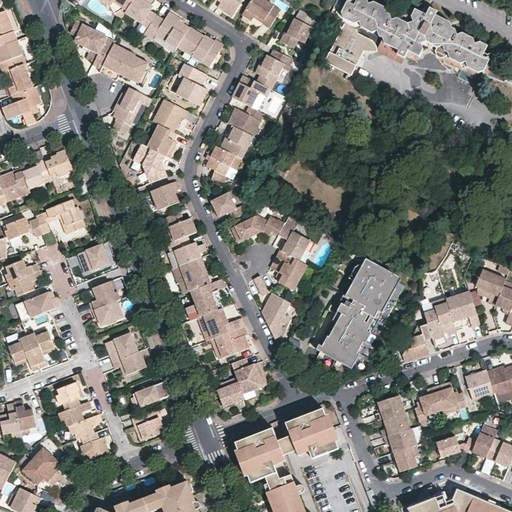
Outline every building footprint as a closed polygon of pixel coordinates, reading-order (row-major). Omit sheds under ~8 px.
[(118,0),(115,0),(114,2),(124,8),(128,9),(129,7),(118,0)] [(133,0),(129,7),(128,9),(126,12),(149,27),(157,14),(151,11),(148,9),(151,4),(153,0),(133,0)] [(217,0),(221,2),(220,4),(225,8),(224,10),(223,11),(232,17),(242,0),(217,0)] [(281,9),(266,0),(251,0),(243,15),(252,20),(254,17),(256,14),(265,19),(263,22),(270,27),(281,9)] [(394,49),(393,53),(402,58),(406,51),(417,56),(421,49),(427,47),(429,43),(437,47),(441,46),(443,51),(446,52),(445,56),(475,72),(483,70),(486,63),(483,62),(485,57),(481,55),(483,52),(486,44),(479,41),(475,42),(472,37),(461,31),(457,33),(455,28),(451,26),(449,20),(435,13),(437,9),(430,5),(426,13),(414,7),(411,14),(405,15),(404,14),(396,16),(393,10),(387,12),(385,11),(383,5),(373,0),(368,0),(367,1),(366,0),(354,0),(353,3),(349,1),(347,4),(343,3),(339,10),(342,16),(350,21),(356,20),(358,25),(368,30),(374,29),(375,34),(379,36),(381,42),(394,49)] [(128,9),(124,8),(117,12),(112,4),(112,6),(116,13),(122,17),(126,12),(128,9)] [(411,5),(393,10),(396,16),(404,14),(405,15),(411,14),(414,7),(411,5)] [(0,45),(17,39),(6,11),(0,13),(0,45)] [(149,27),(145,34),(155,40),(158,36),(177,48),(178,47),(190,28),(184,24),(180,21),(181,20),(169,12),(165,19),(157,14),(149,27)] [(265,19),(256,14),(254,17),(263,22),(265,19)] [(352,27),(358,25),(356,20),(350,21),(342,16),(336,18),(338,19),(352,27)] [(314,29),(295,19),(287,34),(286,37),(283,36),(280,42),(295,50),(299,41),(306,45),(314,29)] [(353,30),(352,27),(338,19),(335,25),(341,28),(340,29),(359,38),(366,41),(373,44),(373,43),(370,40),(365,36),(353,30)] [(109,36),(77,20),(71,32),(78,35),(75,41),(84,45),(91,49),(99,53),(94,64),(103,68),(104,65),(115,43),(116,41),(108,37),(109,36)] [(204,36),(190,27),(190,28),(178,47),(186,52),(183,56),(189,60),(192,56),(210,67),(224,45),(215,39),(212,43),(204,38),(204,36)] [(359,38),(340,29),(322,63),(349,77),(362,53),(373,47),(373,44),(366,41),(359,38)] [(155,40),(174,52),(177,48),(158,36),(155,40)] [(0,62),(0,63),(3,72),(8,70),(11,68),(24,63),(26,62),(17,39),(0,45),(0,58),(1,62),(0,62)] [(115,43),(104,65),(112,69),(120,73),(138,82),(149,62),(135,55),(136,53),(115,43)] [(429,43),(427,47),(445,56),(446,52),(443,51),(441,46),(437,47),(429,43)] [(294,60),(276,51),(273,57),(285,63),(291,66),(291,67),(294,60)] [(273,57),(267,54),(264,61),(262,66),(259,64),(255,72),(260,74),(257,81),(269,87),(271,89),(283,67),(285,63),(273,57)] [(9,87),(11,95),(12,94),(33,86),(24,63),(11,68),(17,84),(14,85),(9,87)] [(201,86),(207,75),(186,63),(179,76),(182,77),(178,85),(181,87),(177,94),(195,104),(198,100),(202,102),(208,90),(201,86)] [(103,68),(101,72),(109,76),(112,69),(104,65),(103,68)] [(11,68),(8,70),(14,85),(17,84),(11,68)] [(112,69),(109,76),(116,80),(120,73),(112,69)] [(249,106),(252,107),(259,93),(262,94),(264,96),(266,92),(269,87),(257,81),(254,80),(251,88),(240,82),(238,85),(232,97),(249,106)] [(15,102),(3,107),(5,112),(8,120),(23,114),(27,125),(36,122),(33,114),(30,108),(36,105),(42,103),(35,85),(33,86),(12,94),(15,102)] [(120,97),(114,110),(116,111),(113,116),(118,118),(113,128),(127,135),(133,122),(130,120),(134,112),(138,113),(143,102),(150,106),(153,99),(130,87),(127,93),(124,99),(120,97)] [(262,94),(259,93),(252,107),(255,108),(262,94)] [(154,121),(160,124),(174,131),(182,117),(186,119),(190,111),(165,99),(154,121)] [(39,111),(36,105),(30,108),(33,114),(39,111)] [(255,108),(252,107),(249,114),(246,113),(236,107),(228,123),(232,125),(256,138),(257,137),(256,137),(260,128),(258,127),(264,114),(255,108)] [(167,156),(168,156),(173,147),(170,146),(174,140),(177,133),(174,131),(160,124),(148,146),(167,156)] [(256,138),(232,125),(221,147),(222,148),(242,158),(250,143),(253,145),(256,138)] [(167,156),(148,146),(143,143),(134,160),(144,165),(151,183),(169,176),(166,169),(164,170),(162,165),(164,162),(167,156)] [(212,179),(225,182),(228,177),(225,176),(231,165),(238,168),(243,159),(242,158),(222,148),(221,147),(216,145),(213,152),(209,159),(206,165),(214,170),(212,179)] [(52,159),(46,162),(50,174),(52,177),(54,176),(57,174),(59,178),(67,175),(66,172),(71,169),(64,151),(58,154),(51,157),(52,159)] [(46,162),(45,160),(37,163),(38,166),(23,172),(30,190),(45,183),(42,176),(50,174),(46,162)] [(37,163),(22,169),(23,172),(38,166),(37,163)] [(23,172),(22,169),(0,177),(0,181),(8,203),(32,194),(30,190),(23,172)] [(0,181),(0,206),(8,203),(0,181)] [(177,181),(151,191),(158,209),(181,200),(178,193),(175,194),(174,191),(177,189),(179,188),(177,181)] [(87,192),(84,183),(78,185),(82,194),(87,192)] [(238,208),(230,193),(212,202),(214,206),(216,210),(218,209),(222,218),(230,214),(233,219),(246,213),(242,206),(238,208)] [(66,226),(83,220),(78,208),(75,209),(72,199),(47,209),(47,212),(36,216),(37,219),(43,235),(50,232),(48,225),(46,221),(62,215),(66,226)] [(176,213),(163,218),(167,228),(170,227),(175,241),(188,236),(196,232),(191,219),(184,222),(180,223),(176,213)] [(60,220),(63,228),(66,226),(62,215),(46,221),(48,225),(60,220)] [(269,220),(259,215),(232,228),(239,243),(254,235),(253,232),(256,230),(258,234),(262,231),(270,235),(272,231),(279,234),(285,222),(279,219),(278,219),(271,215),(269,220)] [(10,239),(29,232),(26,225),(27,224),(25,218),(7,225),(9,230),(6,231),(10,239)] [(43,235),(37,219),(30,221),(30,223),(33,230),(36,238),(43,235)] [(66,226),(63,228),(66,235),(85,227),(83,220),(66,226)] [(310,239),(294,231),(296,228),(285,222),(279,234),(289,239),(285,245),(290,248),(286,253),(299,260),(310,239)] [(167,228),(172,242),(175,241),(170,227),(167,228)] [(191,244),(188,236),(175,241),(172,242),(168,243),(171,252),(175,251),(181,265),(201,257),(202,257),(200,253),(198,246),(196,242),(191,244)] [(303,262),(314,242),(310,239),(299,260),(303,262)] [(101,244),(78,254),(81,262),(86,260),(90,271),(109,263),(101,244)] [(270,268),(276,271),(280,273),(284,275),(281,280),(279,284),(294,291),(308,265),(303,262),(299,260),(286,253),(282,251),(280,250),(276,258),(282,261),(280,265),(274,261),(272,264),(270,268)] [(204,264),(201,257),(181,265),(186,279),(181,281),(185,293),(192,290),(211,283),(208,275),(206,276),(202,265),(204,264)] [(376,264),(365,258),(362,264),(353,280),(345,295),(348,297),(341,311),(342,312),(336,323),(339,324),(332,338),(328,336),(325,342),(320,351),(325,354),(337,360),(352,368),(360,353),(357,352),(363,342),(366,343),(401,277),(385,269),(376,264)] [(86,260),(81,262),(85,273),(90,271),(86,260)] [(7,274),(10,282),(39,271),(36,264),(26,268),(23,261),(8,267),(10,273),(7,274)] [(354,267),(348,278),(353,280),(362,264),(360,263),(354,267)] [(507,278),(482,268),(475,286),(477,288),(477,289),(483,292),(484,290),(491,293),(489,298),(497,301),(498,299),(504,286),(506,281),(507,278)] [(17,288),(20,295),(35,289),(32,282),(42,278),(39,271),(10,282),(13,290),(17,288)] [(268,290),(261,275),(254,279),(261,293),(268,290)] [(226,287),(223,278),(211,283),(192,290),(201,316),(204,315),(223,308),(216,290),(226,287)] [(120,299),(113,280),(93,288),(98,300),(101,307),(117,301),(120,299)] [(511,283),(506,281),(498,299),(497,301),(496,305),(505,309),(506,307),(511,310),(509,315),(505,323),(511,325),(511,283)] [(480,324),(469,290),(446,297),(453,322),(468,317),(471,327),(480,324)] [(31,318),(50,310),(61,306),(58,298),(57,296),(54,296),(51,298),(49,292),(25,301),(31,318)] [(292,303),(273,293),(266,307),(270,309),(263,313),(276,340),(281,338),(284,332),(282,328),(288,324),(290,321),(286,315),(292,303)] [(348,297),(345,295),(338,310),(341,311),(348,297)] [(453,322),(446,297),(432,302),(434,309),(424,312),(427,323),(432,337),(433,339),(444,335),(443,330),(446,329),(447,335),(456,332),(453,322)] [(31,318),(25,301),(21,303),(28,319),(31,318)] [(124,317),(117,301),(101,307),(99,308),(93,310),(96,318),(98,317),(101,326),(124,317)] [(204,315),(213,338),(216,337),(246,326),(247,326),(243,318),(228,323),(223,308),(204,315)] [(338,310),(332,321),(336,323),(342,312),(341,311),(338,310)] [(332,321),(324,334),(332,338),(339,324),(332,321)] [(432,337),(427,323),(416,327),(409,339),(412,346),(405,349),(402,354),(405,362),(425,355),(429,354),(425,340),(432,337)] [(249,334),(246,326),(216,337),(224,358),(251,347),(248,339),(245,340),(244,336),(247,335),(249,334)] [(47,328),(35,333),(36,336),(49,331),(47,328)] [(27,334),(40,367),(47,364),(44,354),(42,351),(55,347),(49,331),(36,336),(35,333),(34,332),(27,334)] [(109,355),(112,362),(138,352),(130,331),(119,335),(121,338),(114,340),(107,343),(111,354),(109,355)] [(33,370),(40,367),(27,334),(20,337),(21,338),(22,342),(9,347),(14,362),(28,357),(29,360),(33,370)] [(224,358),(216,337),(213,338),(212,339),(220,359),(224,358)] [(302,346),(301,343),(291,337),(284,352),(296,358),(302,346)] [(22,342),(21,338),(7,344),(9,347),(22,342)] [(320,351),(325,342),(321,340),(316,349),(320,351)] [(360,353),(366,343),(363,342),(357,352),(360,353)] [(146,368),(140,351),(138,352),(112,362),(115,369),(120,368),(124,366),(127,375),(146,368)] [(15,365),(29,360),(28,357),(14,362),(15,365)] [(249,365),(246,358),(232,363),(237,376),(244,394),(264,386),(256,366),(251,369),(249,365)] [(258,362),(249,365),(251,369),(256,366),(264,386),(267,384),(258,362)] [(511,366),(504,369),(495,372),(494,369),(487,372),(494,393),(495,397),(511,391),(511,366)] [(487,372),(486,370),(465,377),(472,400),(494,393),(487,372)] [(246,399),(237,376),(220,383),(222,388),(217,390),(224,407),(246,399)] [(442,384),(434,387),(441,410),(451,407),(458,405),(459,409),(467,407),(462,392),(455,395),(450,381),(442,384)] [(63,403),(66,410),(81,405),(78,398),(80,397),(78,390),(79,390),(76,382),(58,390),(59,394),(57,395),(60,405),(63,403)] [(140,408),(170,396),(164,382),(134,394),(135,396),(139,405),(140,408)] [(441,410),(434,387),(426,389),(428,395),(419,397),(421,406),(414,408),(419,422),(427,420),(425,416),(432,414),(441,410)] [(405,412),(400,395),(378,402),(382,412),(376,414),(378,421),(384,419),(405,412)] [(33,409),(25,411),(23,400),(15,402),(15,404),(21,432),(29,430),(37,428),(33,409)] [(67,420),(69,426),(71,425),(85,420),(82,412),(91,408),(89,401),(81,405),(66,410),(60,413),(64,421),(67,420)] [(1,415),(0,415),(0,425),(2,425),(4,434),(12,432),(13,440),(23,438),(22,436),(21,432),(15,404),(7,405),(9,414),(9,417),(6,418),(5,415),(1,415)] [(287,424),(293,437),(298,451),(300,456),(311,452),(314,459),(340,449),(336,440),(338,438),(330,418),(328,420),(324,410),(303,418),(287,424)] [(153,419),(150,412),(135,418),(143,440),(157,435),(159,434),(161,433),(164,430),(159,417),(153,419)] [(411,429),(405,412),(384,419),(387,428),(381,430),(384,437),(411,429)] [(102,421),(100,414),(98,415),(85,420),(71,425),(74,433),(76,432),(79,440),(82,438),(94,433),(91,425),(102,421)] [(135,418),(132,419),(141,441),(143,440),(135,418)] [(418,444),(413,428),(411,429),(384,437),(386,444),(390,443),(394,453),(418,444)] [(267,477),(278,473),(276,466),(286,462),(285,457),(279,443),(274,429),(259,436),(237,444),(240,453),(238,454),(247,474),(248,474),(252,483),(267,477)] [(100,439),(97,432),(94,433),(82,438),(85,445),(82,446),(86,455),(88,454),(91,459),(109,452),(106,444),(105,445),(102,438),(100,439)] [(494,439),(479,433),(476,441),(471,452),(494,461),(500,449),(491,445),(494,439)] [(458,444),(456,436),(436,443),(441,457),(447,455),(454,453),(463,450),(471,453),(476,441),(468,438),(466,444),(463,443),(458,444)] [(511,446),(502,443),(500,449),(494,461),(509,468),(511,461),(511,446)] [(416,445),(394,453),(396,460),(400,472),(418,466),(415,457),(419,456),(416,445)] [(60,462),(44,448),(33,460),(58,482),(63,476),(55,468),(60,462)] [(0,486),(3,488),(7,481),(17,463),(1,455),(0,456),(0,486)] [(58,482),(33,460),(23,472),(39,486),(44,480),(53,487),(58,482)] [(270,484),(281,479),(278,473),(267,477),(270,484)] [(306,511),(300,494),(303,493),(305,492),(305,491),(306,490),(305,488),(305,487),(304,486),(303,485),(302,485),(300,485),(297,487),(295,481),(292,475),(281,479),(270,484),(266,486),(268,492),(267,492),(274,511),(306,511)] [(146,511),(165,505),(167,511),(164,511),(201,511),(200,508),(200,507),(201,505),(201,503),(200,501),(199,500),(198,499),(196,499),(194,493),(191,495),(186,481),(172,486),(158,491),(131,501),(118,507),(117,503),(116,502),(110,504),(110,505),(108,509),(104,506),(102,506),(101,506),(100,506),(98,507),(97,508),(97,510),(97,511),(146,511)] [(158,491),(172,486),(171,482),(157,488),(158,491)] [(37,505),(41,498),(22,489),(18,497),(12,508),(12,509),(18,511),(35,511),(36,511),(34,511),(37,505)] [(508,511),(509,511),(503,508),(502,511),(492,507),(493,504),(478,498),(477,500),(470,498),(471,495),(461,491),(456,501),(458,504),(450,507),(449,503),(447,500),(441,502),(439,499),(411,510),(412,511),(508,511)] [(12,508),(18,497),(14,495),(9,506),(12,508)] [(130,498),(117,503),(118,507),(131,501),(130,498)]
